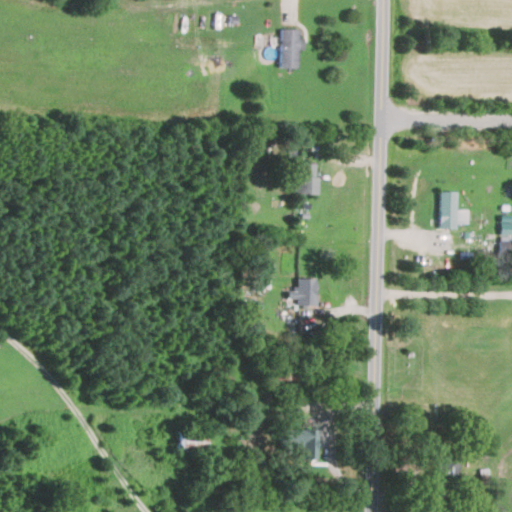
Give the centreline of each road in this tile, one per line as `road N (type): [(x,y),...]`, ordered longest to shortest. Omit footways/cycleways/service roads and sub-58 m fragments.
road 1 (residential): [(371,511),(383,0)]
road 2 (residential): [(376,296),(511,291)]
road 3 (residential): [(382,113),(511,114)]
